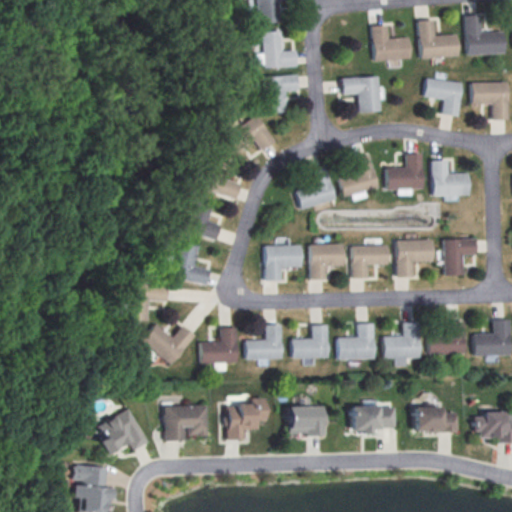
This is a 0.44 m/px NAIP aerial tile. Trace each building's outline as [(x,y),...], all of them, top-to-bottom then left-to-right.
[(255,23),(253,0),(274,0),(275,21),(255,23)] [(460,18),(462,58),(499,56),(498,34),(476,35),(475,17),(460,18)] [(413,25),(416,61),(453,58),(451,37),(430,39),(429,23),(413,25)] [(367,30),(370,64),(406,61),(404,40),(384,42),(383,29),(367,30)] [(257,31),(260,67),(292,65),(291,50),(278,51),(277,30),(257,31)] [(262,112),(259,76),(292,74),(293,90),(280,90),(281,111),(262,112)] [(421,77),(457,82),(452,116),(437,114),(439,100),(419,97),(421,77)] [(337,81),(373,78),(376,113),(354,115),(353,97),(338,98),(337,81)] [(466,82),(502,82),(503,120),(487,120),(487,104),(466,104),(466,82)] [(250,116),(270,143),(257,153),(249,142),(233,154),(221,138),(250,116)] [(381,167),(381,189),(417,188),(416,153),(401,153),(401,167),(381,167)] [(205,155),(194,190),(230,202),(235,186),(219,181),(226,161),(205,155)] [(333,178),(338,197),(373,187),(364,155),(348,160),(352,173),(333,178)] [(426,160),(427,196),(463,195),(462,173),(442,173),(442,160),(426,160)] [(290,191),(295,210),(330,200),(321,167),(306,172),(309,185),(290,191)] [(191,198),(179,233),(209,243),(215,228),(202,223),(208,203),(191,198)] [(437,239),(438,276),(457,275),(457,255),(470,254),(469,238),(437,239)] [(390,240),(427,239),(427,261),(407,261),(407,275),(391,275),(390,240)] [(172,243),(193,248),(188,268),(204,272),(200,288),(163,279),(172,243)] [(303,244),(337,243),(337,265),(320,265),(320,279),(304,280),(303,244)] [(258,245),(295,244),(295,267),(275,267),(275,281),(259,281),(258,245)] [(345,245),(381,244),(382,264),(362,264),(362,278),(346,279),(345,245)] [(122,283),(161,286),(160,302),(143,300),(141,322),(119,320),(122,283)] [(468,334),(468,355),(504,354),(503,318),(487,319),(488,333),(468,334)] [(422,335),(423,354),(459,353),(458,319),(442,320),(442,334),(422,335)] [(377,337),(378,359),(414,358),(413,321),(397,322),(398,337),(377,337)] [(332,338),(332,360),(368,359),(367,322),(351,323),(352,337),(332,338)] [(285,339),(286,359),(322,358),(321,324),(305,324),(305,339),(285,339)] [(149,325),(135,341),(165,365),(189,336),(177,326),(166,339),(149,325)] [(239,341),(240,360),(275,359),(274,325),(259,325),(259,340),(239,341)] [(194,343),(195,362),(231,361),(230,327),(214,328),(215,343),(194,343)] [(244,398),(258,398),(259,421),(252,421),(252,429),(236,430),(237,440),(221,440),(220,407),(230,407),(230,403),(244,403),(244,398)] [(281,405),(318,404),(319,435),(301,436),(300,433),(282,434),(281,405)] [(157,407),(200,405),(200,435),(181,435),(181,426),(178,426),(178,441),(158,442),(157,407)] [(345,405),(372,405),(372,408),(388,407),(389,428),(346,429),(345,405)] [(408,406),(434,405),(435,412),(449,411),(450,432),(409,434),(408,406)] [(142,442),(124,408),(94,423),(100,435),(93,438),(101,454),(123,442),(127,450),(142,442)] [(508,410),(470,410),(470,433),(478,433),(478,442),(508,442),(508,410)] [(68,464),(68,467),(66,467),(64,480),(70,481),(68,498),(74,498),(73,511),(97,511),(98,505),(103,506),(103,503),(104,488),(99,488),(100,477),(101,467),(68,464)]
